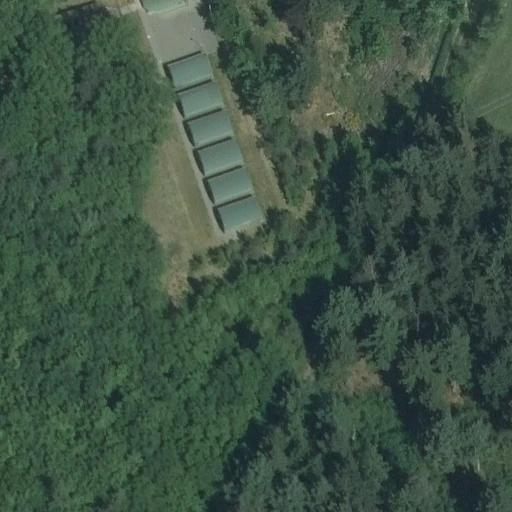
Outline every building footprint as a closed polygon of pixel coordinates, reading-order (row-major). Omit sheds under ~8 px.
[(142,0),(147,14),(185,0),(142,0)] [(205,58),(167,71),(174,91),(212,77),(205,58)] [(177,100),(184,119),(222,106),(215,86),(177,100)] [(187,129),(194,148),(232,135),(225,115),(187,129)] [(197,157),(203,177),(242,163),(235,144),(197,157)] [(207,186),(213,205),(252,192),(245,172),(207,186)] [(217,215),(223,234),(262,221),(255,201),(217,215)]
